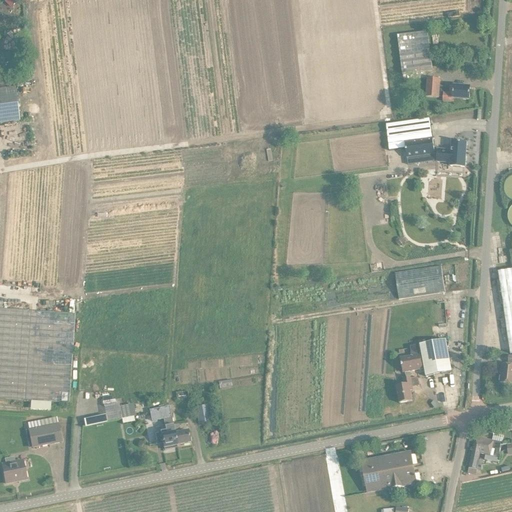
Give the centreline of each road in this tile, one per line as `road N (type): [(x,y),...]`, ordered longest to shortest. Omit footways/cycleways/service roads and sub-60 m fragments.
road 1 (unclassified): [(0,511),(471,416)]
road 2 (unclassified): [(471,416),(502,0)]
